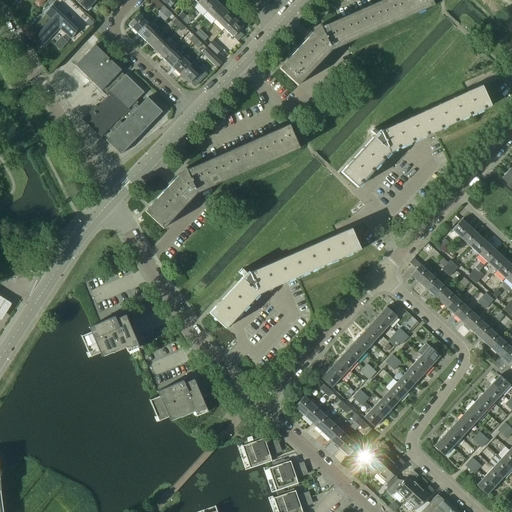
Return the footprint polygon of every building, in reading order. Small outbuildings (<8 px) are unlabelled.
[(46,15),(35,27),(38,30),(35,34),(44,43),(60,27),(71,37),(80,28),(56,5),(61,0),(48,0),(40,9),(44,13),(45,14),(46,15)] [(95,1),(93,0),(75,0),(86,10),(95,1)] [(159,10),(163,6),(157,0),(152,0),(151,2),(159,10)] [(201,0),(199,3),(207,11),(217,1),(216,0),(201,0)] [(307,39),(279,69),(297,86),(331,51),(433,6),(430,0),(383,0),(320,28),(319,25),(306,39),(307,39)] [(207,11),(216,19),(226,9),(217,1),(207,11)] [(163,6),(159,10),(163,14),(167,10),(163,6)] [(216,19),(224,28),(234,17),(226,9),(216,19)] [(182,20),(186,16),(182,11),(178,16),(182,20)] [(137,33),(147,22),(138,14),(128,24),(137,33)] [(191,20),(186,16),(182,20),(187,25),(191,20)] [(234,17),(224,28),(233,36),(238,41),(244,34),(240,29),(243,26),(234,17)] [(176,27),(180,23),(176,18),(171,23),(176,27)] [(137,33),(146,41),(156,31),(147,22),(137,33)] [(185,27),(180,23),(176,27),(180,31),(185,27)] [(199,37),(203,32),(199,28),(195,33),(199,37)] [(164,39),(156,31),(146,41),(154,49),(164,39)] [(208,37),(203,32),(199,37),(204,41),(208,37)] [(193,43),(197,39),(193,35),(189,39),(193,43)] [(154,49),(163,58),(173,47),(164,39),(154,49)] [(202,44),(197,39),(193,43),(198,48),(202,44)] [(216,54),(217,54),(222,49),(213,40),(207,46),(216,54)] [(95,44),(76,65),(75,65),(106,94),(108,96),(98,106),(96,104),(82,119),(101,136),(109,128),(113,132),(106,139),(121,154),(162,111),(147,96),(140,104),(136,100),(144,91),(95,44)] [(163,58),(172,66),(182,55),(173,47),(163,58)] [(207,48),(203,53),(211,61),(215,57),(211,52),(207,48)] [(172,66),(180,74),(190,64),(182,55),(172,66)] [(191,64),(181,75),(189,83),(190,83),(194,87),(206,74),(193,62),(191,64)] [(375,134),(340,173),(357,188),(389,152),(490,107),(480,86),(375,134)] [(172,181),(144,211),(162,228),(196,193),(298,148),(288,125),(186,170),(184,168),(171,181),(172,181)] [(511,169),(503,178),(511,185),(511,169)] [(451,219),(446,225),(450,228),(455,223),(451,219)] [(461,238),(471,227),(462,219),(452,230),(461,238)] [(480,235),(471,227),(461,238),(470,246),(480,235)] [(241,278),(208,313),(224,328),(257,293),(359,249),(350,228),(249,272),(247,271),(246,272),(241,268),(238,271),(242,276),(240,278),(241,278)] [(470,246),(478,254),(489,243),(480,235),(470,246)] [(443,238),(435,247),(440,251),(448,243),(443,238)] [(497,251),(489,243),(478,254),(487,262),(497,251)] [(487,262),(496,271),(506,260),(497,251),(487,262)] [(442,258),(438,262),(443,267),(442,269),(446,272),(449,268),(445,265),(448,262),(442,257),(442,258)] [(460,257),(456,261),(460,265),(464,260),(460,257)] [(511,271),(511,264),(506,260),(496,271),(505,279),(511,271)] [(420,283),(430,272),(420,264),(411,274),(420,283)] [(453,264),(449,268),(454,272),(455,270),(458,268),(453,264)] [(476,267),(471,272),(475,275),(480,271),(476,267)] [(480,271),(475,275),(479,279),(484,274),(480,271)] [(420,283),(429,291),(438,280),(430,272),(420,283)] [(475,275),(471,280),(475,284),(478,281),(479,279),(475,275)] [(464,277),(459,282),(464,287),(469,282),(464,277)] [(429,291),(438,299),(447,288),(438,280),(429,291)] [(438,299),(446,307),(456,296),(447,288),(438,299)] [(0,319),(10,303),(0,296),(0,319)] [(446,307),(455,315),(465,304),(456,296),(446,307)] [(489,296),(485,301),(489,304),(493,300),(489,296)] [(485,301),(481,305),(485,309),(489,304),(485,301)] [(455,315),(464,323),(474,313),(465,304),(455,315)] [(386,307),(378,316),(389,326),(397,317),(386,307)] [(500,312),(495,318),(499,321),(504,315),(500,312)] [(464,323),(473,331),(483,321),(474,313),(464,323)] [(114,316),(92,326),(88,327),(89,328),(90,327),(91,331),(81,335),(80,335),(89,357),(102,352),(137,345),(138,348),(139,347),(125,315),(114,319),(113,318),(114,317),(114,316)] [(378,316),(369,325),(380,335),(389,326),(378,316)] [(473,331),(482,339),(491,329),(483,321),(473,331)] [(369,325),(361,333),(372,343),(380,335),(369,325)] [(396,333),(404,341),(408,337),(400,329),(396,333)] [(482,339),(491,347),(500,337),(491,329),(482,339)] [(361,333),(353,342),(364,352),(372,343),(361,333)] [(404,341),(396,333),(392,337),(401,345),(404,341)] [(491,347),(499,356),(509,345),(500,337),(491,347)] [(353,342),(345,351),(356,361),(364,352),(353,342)] [(511,360),(511,347),(509,345),(499,356),(509,364),(511,360)] [(421,355),(431,365),(440,356),(429,346),(421,355)] [(345,351),(337,360),(348,370),(356,361),(345,351)] [(392,354),(388,358),(397,366),(401,362),(394,356),(392,354)] [(421,355),(412,364),(423,374),(431,365),(421,355)] [(397,366),(388,358),(385,362),(394,370),(397,366)] [(337,360),(329,368),(340,379),(348,370),(337,360)] [(367,363),(363,368),(372,376),(376,372),(367,363)] [(412,364),(404,373),(415,383),(423,374),(412,364)] [(340,379),(329,368),(320,378),(331,388),(340,379)] [(368,380),(372,376),(363,368),(359,372),(366,377),(368,380)] [(404,373),(396,381),(407,391),(415,383),(404,373)] [(499,375),(490,384),(501,394),(510,385),(499,375)] [(150,399),(149,399),(158,421),(170,416),(205,409),(206,412),(207,411),(193,379),(182,383),(181,382),(183,381),(182,380),(157,391),(157,392),(158,391),(160,395),(150,399)] [(396,381),(388,390),(399,400),(407,391),(396,381)] [(490,384),(482,393),(493,403),(501,394),(490,384)] [(323,393),(327,388),(323,385),(319,389),(323,393)] [(332,393),(327,388),(323,393),(328,397),(332,393)] [(360,389),(356,393),(365,401),(369,398),(362,391),(360,389)] [(388,390),(380,399),(391,409),(399,400),(388,390)] [(365,401),(356,393),(352,397),(354,399),(361,406),(365,401)] [(482,393),(474,402),(485,412),(493,403),(482,393)] [(303,415),(313,404),(304,396),(294,407),(303,415)] [(380,399),(372,408),(383,418),(391,409),(380,399)] [(341,409),(345,404),(341,400),(336,405),(341,409)] [(474,402),(466,410),(477,421),(485,412),(474,402)] [(303,415),(312,423),(322,412),(313,404),(303,415)] [(350,409),(345,404),(341,409),(346,413),(350,409)] [(383,418),(372,408),(364,417),(374,427),(383,418)] [(466,410),(458,419),(469,429),(477,421),(466,410)] [(312,423),(320,431),(331,420),(322,412),(312,423)] [(355,422),(359,425),(363,421),(359,417),(355,422)] [(458,419),(450,428),(461,438),(469,429),(458,419)] [(320,431),(329,439),(339,428),(331,420),(320,431)] [(363,421),(359,425),(363,430),(368,425),(363,421)] [(505,422),(501,427),(505,431),(509,426),(507,425),(505,422)] [(329,439),(338,447),(348,437),(339,428),(329,439)] [(450,428),(442,437),(453,447),(461,438),(450,428)] [(479,431),(476,436),(480,440),(484,436),(479,431)] [(476,436),(472,440),(476,444),(480,440),(476,436)] [(484,436),(480,440),(485,444),(488,440),(486,438),(484,436)] [(348,437),(338,447),(347,456),(357,445),(348,437)] [(453,447),(442,437),(433,446),(444,456),(453,447)] [(246,457),(270,448),(269,445),(266,445),(264,438),(242,445),(246,457)] [(480,440),(476,444),(478,445),(481,448),(485,444),(480,440)] [(376,472),(389,457),(383,452),(388,447),(383,442),(371,455),(367,451),(357,462),(361,466),(365,462),(376,472)] [(270,448),(246,457),(249,468),(271,460),(269,453),(271,452),(270,448)] [(511,453),(508,450),(500,458),(511,468),(511,466),(511,453)] [(376,472),(385,481),(387,482),(387,489),(396,479),(395,471),(404,462),(399,457),(395,462),(389,457),(376,472)] [(500,458),(492,467),(503,477),(511,468),(500,458)] [(272,479),(296,471),(295,467),(293,468),(290,460),(283,463),(282,459),(271,463),(272,466),(268,468),(272,479)] [(469,461),(465,466),(467,467),(469,470),(473,465),(469,461)] [(473,465),(469,470),(473,474),(477,469),(473,465)] [(492,467),(484,476),(495,486),(503,477),(492,467)] [(395,490),(405,499),(419,485),(413,479),(417,474),(413,470),(401,483),(396,479),(387,489),(391,494),(395,490)] [(296,471),(272,479),(276,490),(298,483),(295,475),(297,474),(296,471)] [(495,486),(484,476),(476,485),(486,495),(495,486)] [(419,485),(405,499),(407,501),(404,503),(405,505),(408,508),(410,508),(412,506),(415,508),(433,488),(429,485),(424,490),(419,485)] [(295,490),(285,494),(283,489),(276,491),(277,496),(273,498),(277,509),(301,500),(300,497),(297,498),(295,490)] [(456,511),(437,494),(420,511),(456,511)] [(301,500),(277,509),(277,511),(302,511),(300,505),(302,504),(301,500)]
